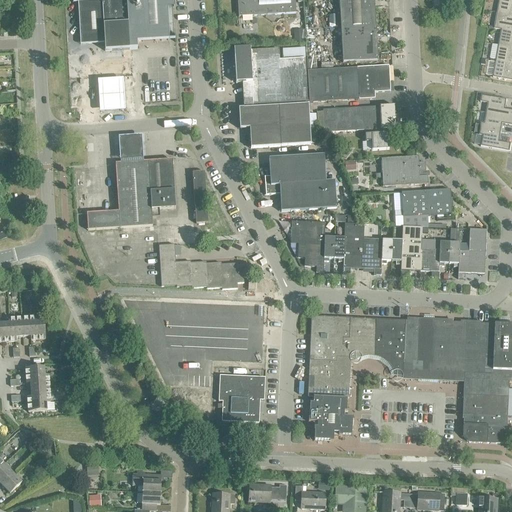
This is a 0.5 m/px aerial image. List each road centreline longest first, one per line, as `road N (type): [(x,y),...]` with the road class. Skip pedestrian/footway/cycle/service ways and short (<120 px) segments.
road 1 (residential): [(410,77),(423,132),(506,219),(504,288),(478,303),(290,296)]
road 2 (tertiary): [(47,242),(139,429),(158,450),(182,457)]
road 3 (tertiary): [(280,462),(510,475)]
road 4 (residential): [(290,296),(210,140)]
road 5 (residential): [(280,462),(290,296)]
road 6 (residential): [(41,129),(201,123)]
road 7 (residential): [(290,296),(149,292)]
